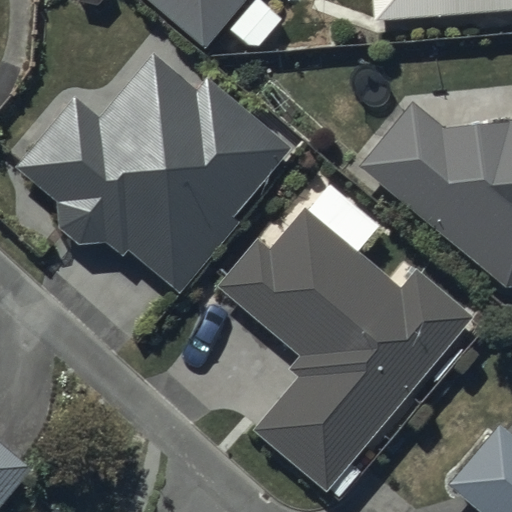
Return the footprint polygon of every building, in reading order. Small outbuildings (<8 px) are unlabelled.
[(136,0),(203,57),(251,0),(136,0)] [(511,0),(366,0),(370,40),(511,28),(511,0)] [(73,113),(14,182),(56,218),(57,243),(77,261),(106,258),(120,271),(127,264),(176,306),(234,238),(227,232),(284,166),(205,99),(195,110),(151,72),(98,134),(73,113)] [(413,121),(361,182),(503,302),(511,301),(511,134),(505,135),(476,149),(442,146),(413,121)] [(296,394),(253,444),(324,504),(469,333),(415,288),(400,306),(355,268),(379,239),(329,196),(268,268),(256,259),(219,302),(300,371),(287,386),(296,394)] [(511,511),(511,456),(497,444),(446,503),(456,511),(511,511)] [(0,511),(3,511),(28,484),(0,460),(0,511)]
